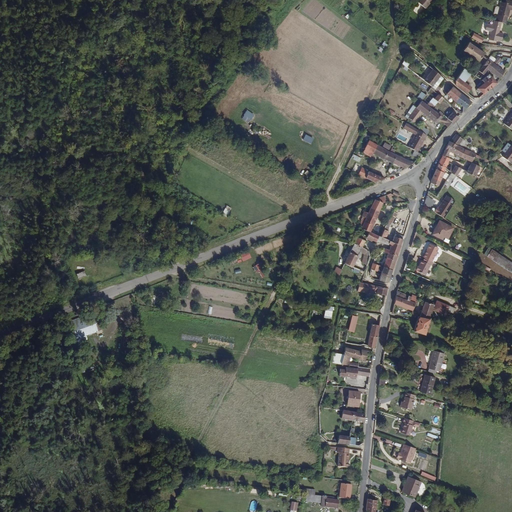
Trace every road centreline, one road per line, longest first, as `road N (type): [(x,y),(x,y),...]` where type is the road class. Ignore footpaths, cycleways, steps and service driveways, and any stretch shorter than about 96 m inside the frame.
road 1 (unclassified): [(0,336),(365,194)]
road 2 (residential): [(410,176),(420,198),(373,375),(360,511)]
road 3 (track): [(302,0),(183,147),(132,263),(133,284)]
road 4 (track): [(315,214),(164,511)]
road 5 (track): [(386,313),(183,277),(175,268)]
road 6 (track): [(392,0),(396,49),(328,190)]
road 7 (residential): [(410,176),(511,72)]
